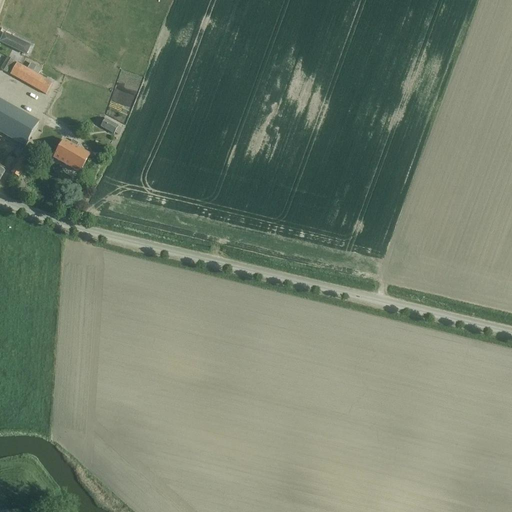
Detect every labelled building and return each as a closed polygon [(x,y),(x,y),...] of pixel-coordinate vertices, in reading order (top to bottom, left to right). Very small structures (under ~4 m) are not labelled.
[(4,31),(0,39),(26,53),(30,44),(4,31)] [(2,69),(1,70),(7,73),(14,62),(12,61),(8,58),(2,69)] [(17,64),(10,75),(15,78),(22,67),(17,64)] [(126,81),(130,67),(117,64),(114,79),(126,81)] [(31,65),(28,70),(38,76),(41,70),(31,65)] [(28,70),(22,67),(15,78),(35,89),(41,77),(38,76),(28,70)] [(41,77),(35,89),(46,95),(52,84),(41,77)] [(0,130),(26,145),(39,121),(0,99),(0,130)] [(106,119),(101,127),(114,134),(118,127),(106,119)] [(80,171),(90,153),(64,139),(54,157),(80,171)] [(11,171),(18,176),(28,159),(21,155),(11,171)]
